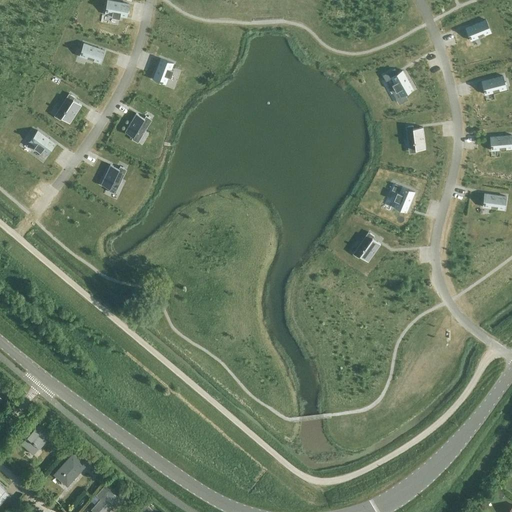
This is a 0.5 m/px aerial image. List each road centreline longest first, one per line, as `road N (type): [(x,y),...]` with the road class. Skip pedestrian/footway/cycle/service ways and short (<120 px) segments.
road 1 (unclassified): [(511,356),(487,357),(450,412),(387,459),(318,482),(0,223)]
road 2 (tertiary): [(242,511),(41,377)]
road 3 (tertiary): [(364,511),(429,469),(511,370)]
